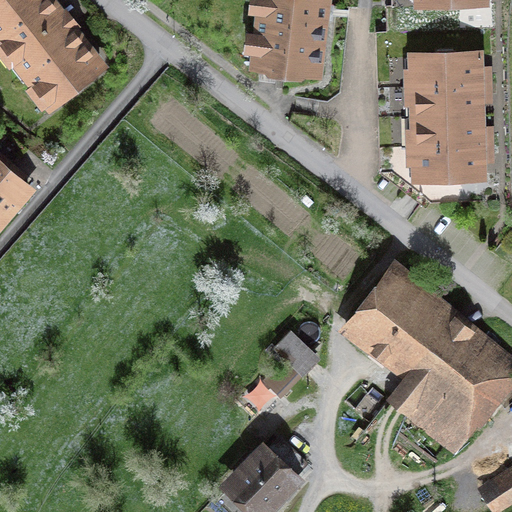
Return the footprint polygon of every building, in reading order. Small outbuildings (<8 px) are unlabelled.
[(112,70),(56,0),(0,0),(0,54),(51,119),(112,70)] [(325,82),(335,0),(259,0),(250,73),(325,82)] [(491,0),(414,0),(415,10),(492,7),(491,0)] [(410,88),(486,86),(486,55),(409,57),(410,88)] [(411,121),(487,119),(486,86),(410,88),(411,121)] [(411,152),(488,151),(487,119),(411,121),(411,152)] [(489,186),(488,151),(411,152),(412,188),(489,186)] [(0,184),(9,174),(0,166),(0,184)] [(9,174),(0,184),(0,234),(34,194),(9,174)] [(511,394),(511,355),(398,268),(344,337),(404,383),(388,403),(461,459),(511,394)] [(284,400),(320,362),(294,334),(277,353),(287,363),(268,384),(284,400)] [(276,511),(303,482),(264,446),(221,493),(241,511),(276,511)] [(511,472),(482,491),(495,511),(508,511),(511,510),(511,472)]
